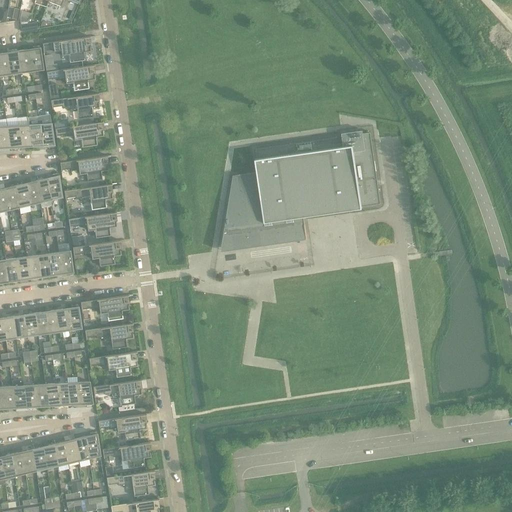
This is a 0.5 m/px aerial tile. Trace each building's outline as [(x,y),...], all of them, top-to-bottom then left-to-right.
[(21,16),(20,22),(21,25),(27,24),(29,18),(21,16)] [(21,25),(21,30),(22,32),(38,29),(37,23),(27,24),(21,25)] [(90,37),(43,44),(44,53),(45,53),(44,51),(54,50),(54,52),(61,51),(62,55),(69,54),(70,63),(85,61),(84,52),(91,51),(90,44),(91,44),(91,43),(86,44),(85,38),(90,37)] [(33,51),(29,51),(32,71),(43,70),(40,46),(33,47),(33,51)] [(24,50),(18,51),(21,73),(32,71),(29,51),(25,52),(24,50)] [(12,54),(7,55),(10,75),(21,73),(18,51),(12,52),(12,54)] [(3,53),(0,53),(0,76),(10,75),(7,55),(3,55),(3,53)] [(95,66),(95,65),(47,72),(48,82),(49,81),(48,79),(58,78),(58,80),(65,79),(66,84),(73,83),(74,91),(89,89),(88,80),(95,79),(94,73),(95,72),(90,72),(89,67),(95,66)] [(99,94),(99,93),(59,99),(51,100),(52,110),(53,110),(53,108),(62,106),(62,108),(69,107),(70,112),(77,111),(78,119),(93,117),(92,109),(99,108),(98,101),(99,101),(99,100),(94,101),(93,95),(99,94)] [(103,122),(55,129),(56,138),(57,138),(57,136),(66,134),(67,136),(74,135),(74,140),(81,139),(82,147),(97,145),(96,137),(103,136),(102,129),(103,129),(103,128),(98,129),(98,123),(103,122)] [(51,123),(40,124),(43,144),(47,144),(48,148),(55,147),(51,123)] [(40,124),(29,125),(32,147),(39,146),(38,144),(43,144),(40,124)] [(18,125),(7,126),(11,148),(17,147),(17,146),(21,145),(18,125)] [(29,125),(18,125),(21,145),(26,145),(26,147),(32,147),(29,125)] [(7,126),(0,126),(0,146),(4,146),(4,148),(11,148),(7,126)] [(233,176),(221,251),(255,246),(307,239),(304,218),(362,209),(362,207),(381,204),(371,132),(363,133),(363,131),(342,134),(342,136),(256,149),(257,159),(256,159),(257,172),(233,176)] [(108,156),(60,163),(61,172),(62,172),(62,170),(71,169),(72,171),(79,170),(79,174),(86,173),(87,182),(102,180),(101,171),(108,170),(107,163),(108,163),(108,162),(103,163),(103,157),(108,156)] [(52,179),(48,180),(51,200),(62,197),(59,173),(52,175),(52,179)] [(43,179),(37,181),(40,202),(51,200),(48,180),(44,181),(43,179)] [(31,184),(27,185),(30,205),(40,202),(37,181),(31,182),(31,184)] [(22,184),(16,186),(19,207),(30,205),(27,185),(23,186),(22,184)] [(112,185),(112,184),(64,191),(66,201),(66,200),(66,198),(75,197),(76,199),(83,198),(83,203),(90,202),(92,210),(106,208),(105,199),(112,198),(111,192),(112,191),(108,191),(107,185),(112,185)] [(10,189),(6,190),(9,210),(19,207),(16,186),(10,187),(10,189)] [(1,189),(0,189),(0,212),(9,210),(6,190),(1,191),(1,189)] [(116,213),(116,212),(68,219),(70,229),(70,227),(80,225),(80,227),(87,226),(88,231),(95,230),(96,238),(111,236),(109,228),(117,226),(116,220),(117,220),(117,219),(112,220),(111,214),(116,213)] [(82,237),(72,239),(73,247),(84,245),(82,237)] [(121,241),(120,241),(73,248),(74,257),(75,257),(74,255),(84,254),(84,255),(91,254),(92,259),(99,258),(100,266),(115,264),(114,256),(121,255),(120,248),(121,248),(121,247),(116,248),(115,242),(121,241)] [(70,251),(59,252),(62,272),(66,272),(67,275),(73,274),(70,251)] [(59,252),(48,254),(51,276),(58,275),(57,273),(62,272),(59,252)] [(48,254),(37,255),(40,275),(45,275),(45,277),(51,276),(48,254)] [(37,255),(27,257),(30,279),(36,278),(36,276),(40,275),(37,255)] [(27,257),(16,259),(19,279),(23,278),(24,280),(30,279),(27,257)] [(16,259),(5,260),(8,282),(15,281),(15,279),(19,279),(16,259)] [(5,260),(0,260),(0,281),(2,281),(2,283),(8,282),(5,260)] [(129,296),(128,295),(81,302),(82,312),(83,312),(82,310),(92,308),(92,310),(99,309),(100,314),(107,313),(108,321),(123,319),(122,310),(129,309),(128,303),(129,302),(124,302),(123,297),(129,296)] [(72,310),(67,310),(70,330),(81,328),(78,305),(71,306),(72,310)] [(63,309),(56,310),(60,332),(70,330),(67,310),(63,311),(63,309)] [(50,313),(46,313),(49,333),(60,332),(56,310),(50,311),(50,313)] [(41,312),(35,313),(38,335),(49,333),(46,313),(42,314),(41,312)] [(29,316),(25,317),(27,336),(38,335),(35,313),(29,314),(29,316)] [(20,315),(13,316),(17,338),(27,336),(25,317),(20,317),(20,315)] [(7,319),(3,320),(6,340),(17,338),(13,316),(7,317),(7,319)] [(133,324),(133,323),(85,330),(86,340),(87,340),(87,338),(96,336),(96,338),(103,337),(104,342),(111,341),(112,349),(127,347),(126,339),(133,338),(132,331),(133,331),(133,330),(128,331),(127,325),(133,324)] [(137,352),(89,359),(90,368),(91,368),(91,366),(100,365),(101,367),(108,365),(108,370),(115,369),(116,378),(131,375),(130,367),(137,366),(136,359),(137,359),(137,358),(132,359),(131,353),(137,352)] [(13,386),(16,406),(20,406),(20,408),(27,407),(24,386),(23,386),(22,381),(21,380),(14,380),(12,382),(13,386)] [(141,381),(141,380),(93,387),(95,396),(95,394),(104,393),(105,395),(112,394),(112,398),(119,397),(121,406),(135,404),(134,395),(141,394),(140,387),(141,387),(136,387),(136,381),(141,381)] [(78,382),(67,383),(70,405),(77,404),(77,403),(81,402),(78,382)] [(89,382),(78,382),(81,402),(85,402),(86,406),(93,405),(89,382)] [(67,383),(56,384),(59,404),(64,403),(64,405),(70,405),(67,383)] [(46,384),(35,385),(38,405),(42,405),(42,407),(49,406),(46,384)] [(56,384),(46,384),(49,406),(55,406),(55,404),(59,404),(56,384)] [(35,385),(24,386),(27,407),(34,407),(33,405),(38,405),(35,385)] [(13,386),(2,387),(5,409),(12,408),(11,406),(16,406),(13,386)] [(146,415),(146,414),(98,421),(100,431),(100,430),(100,429),(109,427),(110,429),(117,428),(117,433),(124,432),(126,440),(140,438),(139,429),(146,428),(145,422),(146,421),(142,421),(141,416),(146,415)] [(91,437),(86,438),(89,458),(100,456),(97,432),(90,433),(91,437)] [(82,437),(75,439),(79,461),(89,458),(86,438),(82,439),(82,437)] [(69,442),(65,443),(68,463),(79,461),(75,439),(69,440),(69,442)] [(150,443),(150,442),(102,449),(104,459),(104,457),(114,455),(114,457),(121,456),(122,461),(129,460),(130,468),(145,466),(143,458),(151,457),(150,450),(151,450),(151,449),(146,450),(145,444),(150,443)] [(60,443),(54,444),(58,466),(68,463),(65,443),(61,444),(60,443)] [(48,447),(44,448),(47,468),(58,466),(54,444),(48,445),(48,447)] [(39,448),(33,449),(36,471),(47,468),(44,448),(40,449),(39,448)] [(27,452),(23,454),(25,473),(36,471),(33,449),(27,451),(27,452)] [(18,453),(12,454),(15,476),(25,473),(23,454),(18,455),(18,453)] [(6,458),(1,459),(4,478),(15,476),(12,454),(6,456),(6,458)] [(154,471),(107,478),(108,487),(109,487),(108,485),(118,484),(118,485),(125,484),(126,489),(133,488),(134,497),(149,494),(148,486),(155,485),(154,478),(155,478),(155,477),(150,478),(149,472),(154,471)] [(159,499),(111,506),(111,511),(120,511),(122,511),(158,511),(158,506),(159,506),(159,505),(154,506),(153,500),(159,499)]
